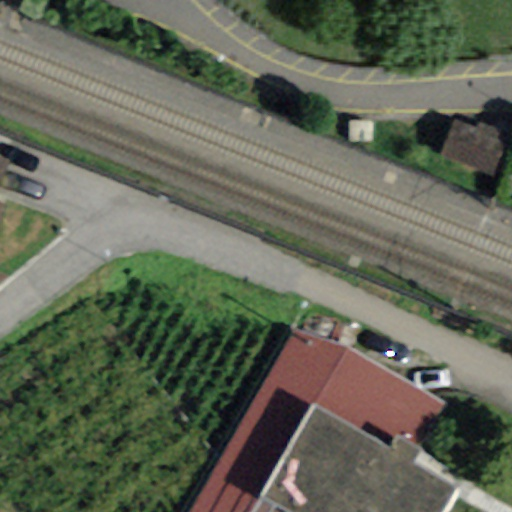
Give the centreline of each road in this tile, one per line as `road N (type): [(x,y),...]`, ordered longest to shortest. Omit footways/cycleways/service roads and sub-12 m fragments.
road 1 (residential): [(0,316),(111,232),(147,226),(311,288),(511,384)]
road 2 (residential): [(131,0),(204,30),(257,66),(330,93),(407,98),(511,90)]
